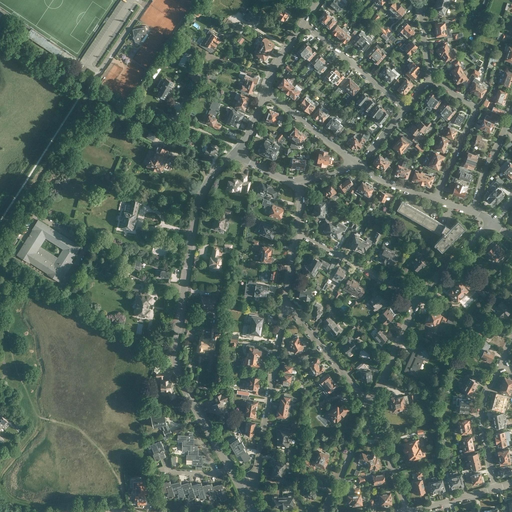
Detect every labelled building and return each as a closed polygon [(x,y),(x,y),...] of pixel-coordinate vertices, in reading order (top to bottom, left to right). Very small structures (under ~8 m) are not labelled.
[(343,7),(335,0),(331,0),(332,1),(333,2),(332,3),(330,4),(336,9),(335,9),(338,12),(340,10),(343,7)] [(391,15),(393,13),(400,5),(397,2),(397,1),(396,0),(388,9),(387,10),(389,12),(388,13),(391,15)] [(443,0),(437,0),(436,4),(447,8),(448,6),(449,6),(451,3),(443,0)] [(448,8),(447,8),(436,4),(435,8),(437,9),(436,11),(441,13),(440,14),(443,15),(444,14),(445,14),(446,12),(447,12),(448,8)] [(404,8),(400,5),(393,13),(391,15),(394,18),(395,18),(397,19),(398,18),(406,10),(406,9),(405,8),(404,8)] [(284,21),(290,14),(283,9),(277,17),(284,21)] [(254,25),(259,17),(247,10),(246,12),(246,13),(243,18),(254,25)] [(329,14),(327,12),(320,20),(322,22),(322,23),(322,25),(323,26),(332,16),(329,13),(329,14)] [(332,16),(323,26),(325,27),(327,27),(327,26),(330,29),(334,24),(335,24),(337,21),(335,19),(332,16)] [(234,29),(236,26),(233,23),(233,22),(228,19),(225,24),(234,29)] [(374,27),(375,26),(368,19),(364,23),(367,26),(369,23),(374,27)] [(435,30),(449,28),(449,25),(448,19),(442,20),(443,22),(435,23),(436,26),(434,27),(435,30)] [(401,34),(403,33),(409,26),(410,26),(404,21),(398,28),(396,30),(401,34)] [(336,36),(342,28),(338,25),(331,32),(336,36)] [(141,46),(152,30),(146,26),(138,27),(139,29),(133,30),(135,36),(134,37),(134,38),(135,39),(136,43),(141,46)] [(379,29),(385,34),(388,37),(392,33),(388,28),(386,30),(381,26),(379,29)] [(403,33),(400,36),(402,38),(405,36),(407,38),(411,34),(413,35),(415,33),(413,31),(414,31),(409,26),(403,33)] [(347,32),(348,31),(348,30),(344,27),(342,28),(336,36),(340,39),(346,32),(347,32)] [(449,28),(435,30),(435,33),(437,33),(437,37),(444,36),(445,37),(450,37),(450,38),(458,37),(457,34),(453,34),(452,33),(450,34),(449,28)] [(31,29),(27,36),(42,46),(46,40),(47,40),(31,29)] [(208,38),(217,44),(222,37),(222,35),(221,35),(219,35),(219,36),(218,35),(219,35),(217,33),(216,34),(212,32),(210,31),(209,32),(205,37),(208,38)] [(346,32),(340,39),(345,44),(351,36),(349,34),(350,33),(348,31),(347,32),(346,32)] [(360,35),(359,35),(353,42),(352,44),(354,46),(356,44),(358,46),(367,36),(365,34),(363,36),(361,34),(360,35)] [(367,36),(358,46),(360,48),(358,49),(361,52),(362,50),(363,51),(369,43),(366,40),(368,38),(367,36)] [(453,49),(448,42),(454,41),(454,40),(458,40),(462,39),(462,38),(462,36),(461,36),(458,37),(450,38),(448,38),(448,42),(443,42),(443,45),(437,49),(441,56),(442,55),(453,49)] [(213,50),(217,44),(208,38),(206,41),(205,40),(203,43),(204,44),(213,50)] [(259,43),(257,46),(268,53),(274,44),(269,40),(265,38),(265,39),(264,38),(261,41),(263,43),(261,46),(260,45),(261,45),(259,43)] [(63,52),(46,40),(42,46),(59,57),(63,52)] [(401,49),(403,51),(405,49),(406,50),(405,50),(407,51),(409,54),(410,54),(412,52),(414,53),(417,51),(417,50),(415,48),(416,47),(416,46),(411,41),(410,42),(409,42),(406,45),(404,43),(403,44),(399,48),(401,49)] [(310,44),(307,42),(306,43),(299,51),(297,53),(302,58),(311,48),(309,46),(310,44)] [(268,53),(257,46),(254,44),(253,47),(257,50),(258,50),(256,54),(256,55),(255,56),(257,58),(258,57),(263,61),(268,53)] [(373,59),(382,49),(382,48),(377,44),(373,49),(370,46),(366,50),(369,53),(368,55),(367,56),(369,59),(371,57),(373,59)] [(311,48),(302,58),(304,60),(306,58),(309,60),(310,61),(316,55),(314,54),(316,52),(317,50),(314,48),(313,49),(311,48)] [(382,49),(373,59),(375,61),(373,62),(376,65),(377,63),(378,64),(383,58),(385,60),(388,57),(385,55),(387,53),(384,50),(382,49)] [(451,61),(456,59),(458,57),(456,54),(453,49),(442,55),(446,62),(450,59),(451,61)] [(316,55),(310,61),(312,63),(315,65),(313,67),(315,70),(324,59),(322,57),(324,56),(321,53),(319,55),(319,54),(317,57),(316,55)] [(418,74),(417,73),(419,72),(419,71),(419,70),(418,69),(420,68),(416,64),(417,63),(410,57),(407,60),(410,62),(407,65),(408,67),(410,68),(415,72),(418,74)] [(495,66),(497,59),(491,57),(488,64),(495,66)] [(326,61),(324,59),(315,70),(317,72),(320,69),(322,72),(329,64),(329,63),(330,62),(328,59),(326,61)] [(461,64),(458,60),(452,63),(453,65),(453,66),(455,68),(451,70),(453,73),(452,74),(454,76),(453,77),(454,78),(459,75),(464,72),(464,71),(462,67),(463,67),(461,64)] [(150,73),(152,74),(155,76),(157,72),(160,68),(155,65),(150,73)] [(385,77),(392,70),(386,65),(379,74),(381,76),(382,74),(385,77)] [(330,82),(339,72),(337,70),(338,68),(336,66),(334,68),(330,71),(328,69),(325,72),(328,74),(327,75),(326,74),(324,77),(330,82)] [(392,70),(385,77),(388,80),(387,81),(389,83),(394,77),(396,79),(400,75),(393,68),(392,70)] [(410,68),(406,73),(413,79),(415,77),(415,78),(417,78),(418,77),(418,75),(417,75),(418,74),(415,72),(410,68)] [(505,72),(503,77),(504,78),(511,81),(511,80),(511,79),(511,71),(506,70),(505,72)] [(199,83),(201,78),(200,77),(201,75),(198,73),(197,75),(191,71),(188,76),(192,78),(191,79),(199,83)] [(295,76),(290,72),(289,71),(287,75),(289,77),(286,80),(284,78),(281,82),(279,81),(276,84),(278,85),(278,86),(278,87),(280,89),(282,89),(283,90),(292,80),(295,76)] [(339,72),(330,82),(332,84),(334,82),(337,84),(339,82),(341,83),(346,78),(344,77),(344,76),(345,74),(342,72),(341,74),(339,72)] [(468,78),(464,72),(459,75),(454,78),(458,84),(464,80),(467,82),(469,79),(468,79),(468,78)] [(245,81),(246,82),(256,85),(258,77),(255,76),(254,78),(247,75),(245,81)] [(502,77),(500,76),(497,84),(501,85),(501,84),(509,87),(511,81),(504,78),(503,77),(502,77)] [(166,78),(157,95),(165,99),(174,82),(166,78)] [(413,84),(406,78),(401,84),(409,90),(413,84)] [(476,81),(470,90),(473,92),(472,93),(475,95),(479,89),(481,85),(482,83),(479,81),(479,80),(477,79),(476,81)] [(292,80),(283,90),(286,92),(284,94),(287,96),(289,94),(295,87),(294,87),(295,86),(292,84),(292,83),(294,82),(292,80)] [(348,91),(354,84),(350,80),(343,88),(345,90),(345,89),(348,91)] [(253,93),(256,85),(246,82),(244,86),(242,85),(241,89),(239,88),(239,90),(248,94),(249,92),(253,93)] [(490,90),(492,84),(490,83),(488,86),(486,85),(484,86),(481,85),(479,89),(475,95),(478,97),(479,96),(481,97),(482,97),(487,89),(490,90)] [(297,84),(295,86),(294,87),(295,87),(289,94),(294,99),(295,98),(297,100),(299,97),(297,95),(301,91),(298,89),(298,87),(299,86),(297,84)] [(359,88),(354,84),(348,91),(353,95),(359,88)] [(401,84),(397,89),(404,95),(409,90),(401,84)] [(494,95),(497,96),(505,99),(507,92),(503,91),(503,89),(499,88),(497,93),(495,92),(494,95)] [(429,107),(436,96),(434,95),(435,93),(432,91),(431,93),(431,92),(425,101),(424,103),(427,105),(421,114),(422,114),(421,115),(424,118),(427,115),(424,113),(427,109),(429,107)] [(250,102),(252,99),(250,98),(237,92),(235,96),(234,99),(238,100),(247,104),(248,102),(248,101),(250,102)] [(365,93),(357,102),(360,104),(358,106),(361,108),(370,97),(368,95),(368,94),(366,93),(365,93)] [(429,107),(427,109),(428,109),(428,108),(430,109),(432,106),(436,109),(442,100),(441,100),(442,98),(440,96),(438,98),(436,96),(429,107)] [(501,97),(497,96),(494,101),(495,102),(503,104),(504,104),(506,100),(504,99),(505,99),(501,97)] [(304,109),(311,101),(306,97),(305,98),(299,105),(304,109)] [(361,108),(363,110),(365,108),(367,110),(363,115),(365,117),(369,113),(374,107),(372,105),(375,102),(375,100),(373,98),(372,99),(370,97),(361,108)] [(214,112),(218,100),(214,98),(210,108),(212,108),(211,111),(210,110),(208,114),(210,115),(207,122),(210,123),(210,124),(211,124),(211,125),(219,129),(221,124),(216,122),(217,119),(215,118),(216,116),(214,116),(215,114),(213,113),(214,112)] [(247,104),(238,100),(237,102),(237,103),(236,106),(245,110),(247,110),(248,107),(246,107),(246,106),(247,104)] [(311,101),(304,109),(310,114),(315,106),(316,105),(311,101)] [(442,118),(444,115),(451,107),(449,105),(450,104),(447,101),(439,111),(442,114),(440,116),(442,118)] [(322,104),(313,116),(314,117),(314,118),(315,119),(316,119),(317,120),(326,108),(324,107),(325,106),(322,104)] [(374,107),(369,113),(374,116),(372,118),(375,120),(384,109),(382,107),(382,106),(380,104),(378,104),(375,108),(374,107)] [(451,107),(444,115),(442,118),(443,119),(444,118),(447,121),(449,119),(456,111),(455,111),(457,109),(454,107),(452,108),(451,107)] [(494,113),(496,114),(496,113),(503,115),(504,115),(505,111),(493,107),(492,111),(493,112),(494,113)] [(326,108),(317,120),(318,120),(318,119),(323,123),(332,111),(329,109),(328,110),(326,108)] [(229,116),(240,121),(243,114),(230,109),(229,111),(231,112),(229,116)] [(275,123),(279,113),(269,109),(269,112),(266,111),(265,117),(267,118),(266,120),(275,123)] [(375,120),(374,121),(378,124),(380,122),(381,123),(389,113),(389,112),(387,110),(386,110),(384,109),(375,120)] [(496,118),(497,115),(496,114),(494,113),(493,112),(491,117),(486,115),(480,127),(489,132),(491,130),(492,131),(495,127),(493,126),(494,124),(493,124),(496,118)] [(335,120),(333,118),(335,116),(332,113),(328,119),(330,121),(326,125),(325,127),(328,129),(330,128),(331,129),(335,124),(340,118),(338,117),(335,120)] [(459,113),(456,118),(454,117),(447,123),(449,124),(452,126),(454,123),(459,125),(464,116),(463,115),(464,115),(463,114),(462,113),(461,113),(460,114),(459,113)] [(238,127),(240,121),(229,116),(227,122),(238,127)] [(342,120),(340,118),(335,124),(331,129),(336,133),(337,133),(338,134),(341,131),(339,130),(343,125),(340,123),(342,120)] [(417,123),(415,126),(421,131),(424,133),(428,128),(430,129),(433,125),(428,121),(425,125),(419,119),(416,123),(417,123)] [(421,131),(415,126),(413,124),(410,127),(409,126),(407,129),(414,134),(411,138),(416,142),(419,138),(417,136),(421,131)] [(445,131),(444,134),(446,135),(448,136),(447,138),(450,139),(450,137),(453,139),(457,131),(452,128),(453,126),(452,126),(449,124),(448,127),(449,127),(446,132),(445,131)] [(298,129),(295,127),(288,136),(291,138),(290,140),(292,142),(295,139),(300,132),(301,132),(300,131),(300,130),(299,129),(298,129)] [(147,137),(154,141),(156,135),(149,131),(147,137)] [(302,134),(300,132),(295,139),(292,142),(291,143),(290,147),(291,147),(291,148),(294,149),(297,149),(298,147),(295,145),(297,143),(298,144),(299,143),(300,144),(304,139),(306,141),(308,138),(306,137),(306,136),(305,135),(305,134),(304,134),(303,133),(302,134)] [(366,141),(370,136),(366,132),(363,135),(364,136),(363,136),(359,141),(354,148),(357,150),(359,148),(366,140),(366,141)] [(276,135),(273,139),(274,139),(273,140),(275,139),(276,140),(278,142),(284,135),(280,133),(278,136),(276,135)] [(359,141),(359,140),(357,139),(358,137),(355,134),(352,138),(351,137),(347,143),(350,145),(350,146),(353,148),(354,148),(359,141)] [(477,135),(476,134),(475,136),(477,137),(475,136),(474,140),(475,141),(474,144),(479,146),(479,147),(479,148),(480,149),(482,149),(482,148),(483,147),(485,141),(481,139),(482,136),(477,134),(477,135)] [(412,142),(403,135),(401,137),(397,142),(406,150),(412,142)] [(436,141),(446,146),(448,144),(450,145),(451,142),(449,141),(449,140),(439,135),(436,141)] [(217,154),(218,152),(219,149),(214,147),(215,145),(207,141),(206,143),(206,144),(204,148),(203,148),(202,150),(202,151),(208,154),(207,155),(208,155),(208,156),(209,157),(210,156),(213,158),(215,153),(217,154)] [(266,156),(271,146),(269,145),(270,143),(266,141),(262,149),(261,148),(259,149),(258,150),(258,151),(260,152),(260,153),(266,156)] [(445,149),(446,146),(436,141),(435,144),(437,145),(436,149),(443,152),(444,152),(446,153),(447,150),(445,149)] [(397,142),(393,147),(400,153),(402,150),(405,153),(407,150),(397,142)] [(275,159),(276,158),(276,157),(275,156),(274,155),(278,147),(272,144),(271,146),(266,156),(273,159),(273,158),(274,159),(275,159)] [(163,165),(167,155),(165,154),(166,150),(156,145),(154,149),(155,150),(147,166),(159,171),(160,171),(161,169),(162,169),(163,166),(163,165)] [(331,160),(332,156),(330,156),(330,155),(328,154),(328,152),(323,151),(323,150),(320,149),(319,157),(331,160)] [(477,158),(478,156),(471,154),(472,152),(467,150),(467,152),(468,152),(467,155),(468,155),(467,158),(464,157),(463,158),(467,159),(476,163),(477,158)] [(430,157),(440,163),(441,162),(442,162),(443,160),(442,159),(444,156),(433,151),(430,157)] [(390,166),(388,165),(389,163),(379,154),(372,163),(378,167),(378,166),(384,170),(385,168),(387,169),(390,166)] [(298,168),(300,157),(297,157),(297,159),(294,158),(294,157),(290,157),(289,164),(292,165),(292,167),(292,168),(292,169),(294,169),(295,168),(298,168)] [(330,164),(331,160),(319,157),(318,162),(317,162),(316,165),(320,166),(320,165),(325,166),(326,164),(328,164),(328,163),(330,164)] [(440,163),(430,157),(425,166),(431,168),(432,166),(437,169),(439,166),(440,166),(441,164),(440,163)] [(474,167),(476,163),(467,159),(465,163),(464,163),(463,166),(462,165),(461,167),(466,169),(467,167),(473,169),(474,167)] [(511,164),(509,162),(507,160),(499,168),(501,170),(501,171),(506,176),(506,177),(507,178),(508,178),(509,178),(511,175),(511,164)] [(404,167),(402,166),(398,165),(395,173),(394,175),(398,177),(399,175),(401,175),(404,167)] [(410,169),(408,168),(404,167),(401,175),(403,176),(403,179),(406,180),(407,178),(410,169)] [(460,173),(459,177),(469,181),(471,181),(472,178),(470,177),(470,176),(470,175),(470,174),(471,172),(470,172),(470,171),(459,167),(457,172),(460,173)] [(421,173),(420,173),(417,172),(417,170),(415,170),(411,181),(414,182),(414,180),(418,182),(421,173)] [(421,173),(418,182),(420,183),(420,184),(422,185),(423,184),(424,185),(424,184),(427,175),(424,174),(424,173),(421,172),(420,173),(421,173)] [(246,182),(247,175),(241,174),(240,180),(233,179),(233,181),(228,181),(228,185),(226,185),(226,190),(240,192),(241,184),(246,185),(245,193),(248,193),(250,182),(246,182)] [(430,176),(427,175),(424,184),(427,185),(427,187),(430,188),(434,176),(431,175),(430,176)] [(348,190),(350,188),(349,187),(353,184),(351,180),(352,179),(349,176),(345,179),(346,180),(342,183),(346,189),(346,188),(347,189),(348,190)] [(468,187),(470,183),(453,177),(452,180),(454,181),(454,182),(456,183),(455,188),(454,188),(453,193),(458,195),(459,196),(461,197),(462,197),(462,196),(464,197),(464,196),(465,197),(466,197),(467,194),(467,192),(465,192),(467,186),(468,187)] [(362,196),(369,184),(366,182),(365,183),(362,181),(359,186),(355,192),(362,196)] [(492,192),(500,200),(503,197),(502,197),(504,195),(504,194),(503,193),(505,191),(499,185),(500,185),(499,184),(499,183),(496,181),(492,185),(495,189),(492,192)] [(266,185),(261,182),(259,186),(260,187),(258,191),(259,191),(257,195),(260,196),(259,197),(263,198),(265,195),(266,193),(270,186),(270,185),(267,184),(266,185)] [(342,183),(342,182),(337,186),(342,193),(347,189),(346,188),(346,189),(342,183)] [(369,184),(364,193),(370,197),(372,198),(377,190),(371,187),(372,186),(369,184)] [(336,193),(337,193),(331,185),(325,189),(326,190),(325,191),(325,190),(323,192),(326,196),(328,195),(330,198),(333,195),(334,196),(337,194),(336,193)] [(272,187),(270,186),(266,193),(268,195),(269,194),(274,197),(276,194),(277,194),(278,194),(278,193),(278,192),(278,191),(277,191),(278,191),(272,188),(272,187)] [(381,192),(379,195),(380,196),(378,199),(385,202),(386,199),(389,201),(392,202),(395,196),(386,192),(385,193),(381,192)] [(497,203),(500,200),(492,192),(489,195),(487,198),(489,200),(491,203),(492,202),(494,204),(495,204),(496,203),(497,203)] [(133,230),(140,198),(133,196),(131,204),(128,203),(126,212),(124,211),(124,212),(123,213),(122,215),(123,216),(121,227),(122,228),(124,229),(126,228),(128,228),(129,230),(132,230),(133,229),(133,230)] [(275,202),(270,201),(263,198),(262,204),(264,205),(264,208),(271,210),(270,216),(271,217),(273,217),(274,217),(280,219),(281,218),(282,218),(282,216),(281,215),(284,208),(274,205),(275,202)] [(315,205),(315,208),(325,209),(327,209),(327,202),(321,202),(322,200),(317,199),(316,205),(315,205)] [(408,203),(403,200),(397,209),(440,234),(442,232),(445,234),(434,243),(442,251),(466,228),(459,220),(453,226),(450,223),(447,226),(446,225),(445,226),(408,204),(408,203)] [(232,215),(233,209),(223,207),(222,214),(223,214),(222,217),(216,216),(214,228),(223,230),(224,225),(225,226),(227,225),(227,222),(226,221),(225,221),(226,214),(228,215),(232,215)] [(325,209),(315,208),(314,208),(314,213),(314,216),(324,217),(325,209)] [(63,275),(64,276),(72,263),(71,262),(80,247),(39,221),(18,255),(30,263),(31,261),(49,272),(48,274),(59,281),(63,275)] [(262,229),(260,233),(272,238),(274,234),(276,231),(271,229),(272,226),(262,221),(259,228),(262,229)] [(336,227),(331,236),(335,237),(335,236),(340,239),(342,235),(340,234),(342,230),(344,231),(346,226),(339,222),(337,224),(336,227)] [(331,236),(336,227),(329,223),(324,232),(327,234),(327,235),(328,236),(330,237),(330,236),(331,236)] [(376,245),(381,234),(377,232),(374,237),(375,238),(373,243),(376,245)] [(353,237),(354,238),(352,242),(353,243),(350,247),(353,248),(353,250),(355,251),(356,250),(362,239),(359,237),(360,235),(356,233),(356,234),(355,233),(353,237)] [(161,248),(162,243),(163,239),(157,237),(156,241),(154,245),(161,248)] [(372,241),(367,238),(366,240),(366,241),(362,239),(356,250),(361,252),(362,251),(364,252),(366,250),(366,249),(367,250),(369,247),(370,247),(372,244),(371,243),(372,241)] [(417,241),(414,246),(415,247),(413,248),(417,251),(419,249),(420,249),(423,246),(418,242),(417,241)] [(495,244),(491,248),(489,246),(486,249),(488,251),(488,252),(498,261),(505,254),(502,251),(503,250),(498,244),(495,244)] [(385,263),(385,262),(391,252),(392,251),(388,249),(389,248),(383,245),(381,249),(383,251),(379,257),(382,259),(381,261),(385,263)] [(221,257),(222,251),(222,248),(213,247),(212,255),(211,255),(210,267),(221,268),(222,257),(221,257)] [(260,247),(259,254),(272,255),(273,250),(271,250),(271,248),(269,248),(269,247),(262,247),(260,247)] [(395,253),(395,251),(393,250),(391,252),(385,262),(392,266),(395,260),(397,260),(398,260),(398,259),(398,258),(397,257),(398,255),(395,253)] [(259,254),(259,253),(258,261),(267,262),(271,262),(271,261),(274,260),(274,258),(272,257),(272,255),(259,254)] [(424,259),(420,255),(418,257),(417,257),(413,261),(412,263),(413,264),(412,266),(413,267),(413,268),(413,269),(413,270),(415,270),(416,270),(417,271),(421,267),(422,268),(426,265),(422,261),(424,259)] [(321,260),(321,262),(313,257),(311,260),(310,260),(308,263),(318,269),(320,266),(327,269),(329,264),(321,260)] [(511,261),(508,258),(503,264),(504,265),(506,267),(511,261)] [(318,269),(308,263),(307,263),(306,265),(304,265),(303,270),(305,271),(304,274),(315,276),(318,269)] [(342,280),(343,278),(343,277),(345,272),(341,269),(340,268),(339,268),(338,268),(334,276),(340,279),(338,282),(340,283),(342,280)] [(269,278),(261,277),(261,281),(269,282),(269,281),(276,282),(276,280),(277,279),(276,278),(277,274),(278,273),(277,271),(277,270),(270,269),(270,272),(269,272),(269,278)] [(170,283),(172,272),(160,270),(160,274),(164,275),(163,277),(167,278),(166,283),(170,283)] [(248,284),(246,283),(245,295),(254,296),(254,298),(255,299),(259,300),(260,299),(260,296),(262,296),(263,297),(264,296),(266,297),(267,293),(268,293),(268,290),(267,290),(268,286),(256,285),(257,280),(249,279),(248,284)] [(352,291),(358,282),(352,279),(351,281),(349,279),(343,289),(351,293),(352,291)] [(472,293),(460,282),(460,283),(459,282),(458,282),(456,284),(456,285),(457,285),(453,289),(451,289),(450,291),(450,292),(449,293),(453,297),(452,299),(452,300),(452,301),(453,302),(455,303),(456,303),(458,301),(457,300),(465,292),(469,295),(472,293)] [(321,288),(317,286),(312,283),(310,286),(319,291),(321,288)] [(356,284),(352,291),(358,295),(360,292),(362,292),(364,289),(362,288),(356,284)] [(301,287),(300,293),(299,294),(298,295),(299,296),(299,297),(304,298),(303,299),(309,300),(309,299),(310,299),(312,289),(301,287)] [(487,295),(483,291),(479,287),(476,290),(480,294),(480,293),(484,298),(487,295)] [(150,302),(151,297),(149,297),(150,291),(144,290),(144,292),(142,292),(141,296),(140,296),(139,297),(138,299),(139,300),(139,302),(138,302),(137,307),(138,307),(138,310),(137,310),(136,312),(137,313),(137,314),(138,314),(138,316),(145,318),(146,315),(148,315),(149,311),(147,310),(148,302),(150,302)] [(218,296),(219,292),(213,292),(212,297),(202,296),(200,309),(213,310),(214,303),(217,304),(218,299),(218,296)] [(375,312),(382,306),(379,303),(383,300),(378,294),(369,301),(368,302),(372,308),(375,312)] [(317,304),(316,303),(318,300),(315,298),(312,304),(316,306),(314,308),(315,309),(311,316),(313,317),(313,318),(314,319),(314,320),(316,321),(317,320),(318,321),(323,312),(320,310),(320,309),(320,308),(319,307),(320,305),(317,303),(317,304)] [(511,312),(501,302),(494,308),(498,311),(495,313),(501,319),(504,317),(504,318),(511,312)] [(396,315),(390,308),(388,310),(387,309),(381,315),(383,317),(381,319),(386,325),(388,323),(388,322),(394,317),(396,315)] [(445,322),(446,318),(443,316),(431,311),(424,326),(434,330),(437,323),(440,324),(441,320),(445,322)] [(454,321),(457,316),(450,313),(447,318),(454,321)] [(257,317),(258,315),(249,314),(249,316),(248,321),(252,322),(251,325),(261,326),(263,318),(257,317)] [(328,331),(330,330),(337,324),(330,316),(323,321),(325,323),(326,324),(324,326),(328,331)] [(130,326),(123,322),(120,328),(128,331),(130,326)] [(330,330),(334,335),(337,333),(339,334),(342,331),(344,330),(340,326),(341,325),(339,323),(337,324),(330,330)] [(261,326),(251,325),(249,335),(254,336),(255,334),(260,335),(261,326)] [(381,344),(387,338),(382,333),(385,331),(381,326),(377,330),(378,331),(374,335),(381,344)] [(220,337),(221,330),(213,329),(212,339),(203,338),(203,337),(200,337),(199,346),(198,345),(197,352),(204,353),(205,348),(214,350),(216,336),(219,337),(220,337)] [(358,330),(357,329),(356,330),(355,329),(352,331),(353,333),(344,339),(348,344),(342,348),(344,349),(343,350),(346,353),(346,352),(349,356),(353,353),(350,350),(356,345),(352,340),(355,338),(359,335),(361,333),(359,331),(358,330)] [(480,338),(483,334),(479,330),(475,333),(480,338)] [(489,343),(492,339),(485,335),(482,339),(489,343)] [(298,337),(295,338),(289,341),(291,345),(290,345),(291,347),(291,348),(292,349),(293,350),(294,353),(304,348),(302,345),(304,345),(303,342),(301,343),(298,337)] [(488,350),(490,345),(484,341),(478,354),(481,356),(487,359),(486,361),(490,362),(491,360),(491,361),(494,353),(488,350)] [(247,352),(246,357),(262,359),(263,355),(262,354),(261,354),(261,350),(257,350),(257,348),(255,348),(255,346),(247,345),(246,351),(247,352)] [(412,354),(404,371),(416,377),(425,357),(428,359),(432,351),(421,346),(416,357),(412,354)] [(299,364),(306,360),(311,358),(309,354),(297,360),(295,361),(296,365),(299,364)] [(244,363),(244,366),(254,367),(255,366),(259,367),(260,363),(261,362),(262,359),(246,357),(245,362),(244,363)] [(318,358),(308,363),(310,367),(309,368),(311,370),(320,364),(319,362),(320,361),(318,358)] [(362,364),(364,363),(361,361),(360,362),(360,361),(354,365),(357,369),(363,364),(362,364)] [(288,366),(288,364),(286,364),(285,365),(284,365),(283,372),(295,374),(297,373),(297,372),(296,371),(291,370),(292,366),(288,366)] [(320,364),(311,370),(312,372),(313,372),(315,375),(325,370),(322,366),(321,366),(320,364)] [(370,371),(367,371),(366,370),(366,369),(364,369),(363,370),(363,371),(362,372),(362,373),(361,373),(362,376),(363,376),(363,381),(371,380),(371,378),(371,373),(370,373),(370,371)] [(173,393),(171,390),(171,382),(169,382),(169,380),(164,380),(163,373),(157,374),(157,377),(161,377),(162,391),(167,390),(169,394),(171,400),(176,397),(174,392),(173,393)] [(321,384),(331,377),(328,373),(325,376),(324,375),(317,381),(321,386),(321,385),(322,385),(321,384)] [(249,382),(259,383),(260,382),(260,380),(260,378),(261,378),(262,375),(256,374),(256,376),(251,375),(248,375),(248,378),(250,378),(249,382)] [(294,379),(295,376),(292,375),(283,374),(283,377),(282,377),(282,379),(283,380),(282,381),(283,381),(282,385),(290,386),(292,386),(292,384),(293,384),(294,379)] [(334,382),(331,378),(331,377),(321,384),(322,385),(321,385),(325,390),(327,388),(335,382),(334,382)] [(502,384),(511,387),(511,379),(504,377),(502,384)] [(466,380),(464,383),(475,389),(476,386),(477,387),(478,386),(478,385),(478,384),(478,383),(470,378),(468,381),(466,380)] [(260,386),(259,384),(259,383),(249,382),(249,386),(246,385),(245,390),(252,391),(252,390),(254,391),(254,394),(258,395),(258,392),(259,392),(259,389),(258,389),(258,387),(260,386)] [(335,389),(335,388),(338,386),(335,382),(327,388),(325,390),(323,391),(327,396),(335,389)] [(475,389),(464,383),(463,385),(461,386),(461,387),(461,389),(465,391),(463,394),(467,396),(469,393),(471,395),(472,394),(473,394),(474,393),(473,392),(475,389)] [(511,387),(502,384),(500,390),(510,394),(511,387)] [(418,398),(417,391),(413,390),(409,391),(410,395),(409,395),(411,401),(415,400),(414,399),(418,398)] [(216,401),(217,403),(211,406),(213,409),(215,408),(217,413),(221,411),(221,412),(225,411),(225,409),(223,404),(225,403),(225,402),(229,400),(226,392),(215,397),(216,401)] [(496,398),(495,401),(506,404),(507,404),(509,397),(506,397),(507,395),(503,394),(502,396),(497,394),(496,394),(494,398),(496,398)] [(406,404),(409,403),(407,395),(396,398),(394,397),(391,397),(390,399),(393,411),(406,408),(406,404)] [(281,398),(280,403),(291,405),(292,405),(294,404),(293,401),(293,398),(291,398),(291,397),(284,396),(284,399),(281,398)] [(329,397),(327,398),(323,400),(323,401),(320,402),(317,403),(319,407),(321,410),(325,408),(323,404),(325,403),(331,400),(329,397)] [(246,408),(256,410),(256,409),(257,408),(256,406),(257,405),(258,405),(258,402),(253,401),(253,402),(244,401),(244,405),(247,405),(246,408)] [(507,404),(506,404),(495,401),(495,403),(493,403),(492,407),(494,407),(494,409),(497,410),(497,408),(504,410),(505,406),(506,406),(507,404)] [(278,410),(290,412),(291,405),(280,403),(279,407),(278,410)] [(337,406),(336,407),(334,405),(332,407),(330,405),(329,406),(331,409),(330,409),(331,411),(329,413),(331,415),(331,416),(332,417),(330,418),(334,422),(336,420),(337,421),(345,413),(344,412),(348,409),(345,406),(344,406),(343,404),(339,408),(338,407),(337,406)] [(256,410),(246,408),(245,415),(251,416),(250,418),(256,419),(256,416),(255,415),(255,414),(256,412),(256,411),(256,410)] [(290,412),(278,410),(277,417),(277,418),(278,418),(279,419),(280,418),(281,417),(285,418),(288,416),(289,417),(290,412)] [(8,422),(3,417),(1,414),(0,414),(0,424),(2,427),(5,425),(8,422)] [(166,435),(171,433),(167,423),(166,423),(164,416),(160,416),(160,414),(157,414),(152,415),(154,426),(163,424),(165,430),(163,431),(166,435)] [(465,417),(458,418),(458,421),(456,421),(457,427),(460,427),(469,425),(469,423),(470,423),(470,422),(471,422),(470,420),(470,419),(469,419),(465,419),(465,417)] [(503,420),(493,421),(493,424),(493,426),(494,427),(494,428),(503,426),(502,423),(503,423),(503,420)] [(470,427),(469,425),(460,427),(457,427),(458,434),(471,432),(471,431),(472,431),(472,430),(472,429),(471,428),(470,427)] [(254,437),(254,432),(254,429),(246,428),(245,434),(244,435),(254,437)] [(288,439),(288,438),(289,432),(291,432),(292,429),(283,428),(283,431),(278,430),(276,437),(278,437),(288,439)] [(508,438),(510,437),(509,431),(495,433),(496,440),(508,438)] [(194,445),(194,440),(194,435),(178,435),(178,440),(184,440),(184,445),(194,445)] [(461,445),(473,443),(472,440),(475,440),(474,436),(472,436),(468,437),(468,435),(462,436),(462,438),(460,438),(461,442),(460,442),(461,445)] [(245,451),(246,451),(237,436),(232,439),(234,442),(230,444),(235,452),(237,451),(239,455),(240,454),(243,459),(248,457),(245,451)] [(288,439),(278,437),(277,445),(277,446),(278,447),(279,447),(280,446),(280,445),(289,446),(290,441),(291,442),(292,439),(288,438),(288,439)] [(510,440),(510,437),(508,438),(496,440),(497,446),(509,444),(508,441),(510,440)] [(408,451),(419,448),(418,444),(420,444),(418,440),(417,440),(405,443),(405,444),(403,444),(404,448),(404,449),(404,451),(406,452),(408,452),(408,451)] [(155,454),(163,450),(164,450),(162,443),(152,447),(155,454)] [(473,443),(461,445),(460,445),(460,448),(464,447),(464,451),(474,449),(476,448),(475,445),(473,445),(473,443)] [(325,452),(321,451),(323,446),(320,444),(319,446),(317,445),(316,446),(315,448),(314,451),(319,453),(317,457),(327,462),(329,457),(328,457),(329,454),(329,453),(325,452)] [(194,445),(184,445),(182,445),(182,450),(188,450),(188,455),(199,455),(199,450),(198,450),(198,445),(194,445)] [(420,448),(419,448),(408,451),(408,452),(410,459),(410,460),(425,456),(424,452),(423,452),(421,452),(420,448)] [(499,458),(510,456),(508,449),(498,451),(499,458)] [(163,450),(155,454),(153,454),(156,461),(166,457),(163,450)] [(367,455),(362,453),(358,462),(363,464),(364,465),(365,464),(366,464),(366,465),(369,464),(368,463),(372,462),(371,459),(376,457),(375,453),(370,455),(370,454),(367,454),(367,455)] [(470,462),(479,460),(477,453),(466,456),(467,459),(469,458),(470,462)] [(199,455),(188,455),(186,455),(186,460),(193,460),(192,465),(203,465),(203,460),(203,455),(199,455)] [(508,465),(511,465),(511,463),(510,456),(499,458),(500,465),(504,464),(504,466),(508,465)] [(327,462),(317,457),(315,461),(313,460),(311,463),(310,462),(311,461),(304,458),(302,463),(314,469),(316,466),(318,467),(322,468),(323,468),(324,468),(325,466),(326,465),(327,463),(327,462)] [(371,472),(372,472),(376,471),(377,471),(377,468),(379,468),(378,465),(379,464),(378,461),(379,460),(378,459),(377,458),(377,457),(376,457),(371,459),(372,462),(368,463),(369,464),(366,465),(368,465),(370,469),(371,469),(371,470),(370,470),(371,472)] [(289,464),(289,460),(283,460),(283,463),(274,461),(273,462),(272,463),(273,464),(274,465),(273,469),(285,471),(287,464),(289,464)] [(479,460),(470,462),(470,466),(469,466),(470,470),(481,467),(479,460)] [(423,470),(422,466),(416,468),(417,472),(416,473),(417,477),(418,477),(419,481),(413,482),(414,487),(414,489),(413,491),(414,493),(415,494),(416,494),(418,494),(420,495),(423,494),(424,492),(428,491),(427,486),(425,486),(423,479),(422,479),(421,476),(423,476),(422,471),(421,471),(420,471),(423,470)] [(507,469),(507,467),(499,468),(501,477),(506,476),(506,475),(511,474),(511,473),(511,469),(511,470),(511,469),(507,469)] [(285,471),(273,469),(272,476),(273,476),(273,477),(274,478),(275,479),(276,478),(277,477),(284,478),(285,471)] [(373,475),(372,472),(371,472),(366,473),(366,476),(367,481),(369,481),(368,476),(371,476),(371,479),(373,479),(373,481),(373,484),(374,484),(385,483),(383,473),(382,474),(373,475)] [(453,487),(456,486),(453,473),(453,472),(450,473),(451,477),(447,478),(444,479),(446,485),(448,485),(449,488),(450,488),(450,491),(454,490),(453,487)] [(464,480),(463,474),(461,475),(457,476),(456,472),(453,473),(456,486),(459,485),(460,488),(463,487),(463,484),(462,480),(464,480)] [(469,472),(462,473),(463,474),(464,480),(470,478),(470,479),(471,478),(473,484),(483,482),(480,473),(472,475),(471,472),(469,472)] [(439,480),(438,479),(437,476),(434,477),(438,491),(441,491),(442,493),(445,492),(445,490),(444,486),(446,485),(444,479),(443,479),(442,479),(439,480)] [(438,491),(434,477),(432,478),(432,480),(432,482),(428,483),(431,493),(432,494),(432,495),(435,494),(435,493),(435,492),(438,491)] [(174,494),(171,484),(170,481),(165,482),(160,483),(163,493),(168,492),(170,498),(171,497),(172,498),(173,497),(175,496),(174,494)] [(176,482),(171,484),(174,494),(178,492),(180,498),(182,498),(184,498),(183,497),(185,497),(185,494),(181,484),(180,481),(176,483),(176,482)] [(314,498),(317,491),(316,490),(317,489),(311,486),(313,483),(307,481),(304,488),(306,489),(305,494),(310,496),(310,498),(311,499),(312,499),(313,499),(314,498)] [(135,500),(138,500),(138,504),(146,504),(146,496),(149,496),(149,489),(146,489),(146,492),(145,492),(145,485),(144,485),(144,482),(133,482),(134,489),(136,489),(136,492),(139,492),(139,496),(135,496),(135,500)] [(186,483),(181,484),(185,494),(189,493),(191,499),(192,498),(192,499),(194,498),(196,497),(195,495),(192,485),(191,482),(186,484),(186,483)] [(205,496),(202,486),(201,483),(197,484),(192,485),(195,495),(199,494),(201,499),(203,499),(203,500),(204,499),(204,498),(206,498),(205,496)] [(216,496),(213,486),(212,483),(207,485),(207,484),(202,486),(205,496),(210,494),(212,500),(213,500),(215,500),(215,499),(217,498),(216,496)] [(218,485),(213,486),(216,496),(220,495),(222,501),(224,500),(224,501),(225,500),(227,499),(222,484),(218,485)] [(360,487),(354,488),(355,494),(348,495),(348,496),(347,497),(347,498),(347,499),(348,499),(349,500),(349,501),(350,505),(354,505),(355,506),(356,506),(357,504),(362,504),(360,487)] [(383,493),(383,491),(379,491),(379,492),(377,492),(377,495),(380,495),(380,496),(379,497),(380,501),(378,502),(376,502),(377,502),(375,502),(375,506),(377,506),(380,506),(380,504),(381,504),(384,504),(385,505),(387,505),(388,503),(391,503),(391,500),(392,499),(392,496),(391,496),(390,493),(387,493),(387,492),(383,493)] [(283,507),(283,497),(278,497),(278,495),(273,496),(273,503),(272,503),(271,504),(272,505),(273,506),(279,506),(279,507),(283,507)] [(287,497),(283,497),(283,507),(287,507),(287,506),(294,505),(295,504),(295,503),(295,502),(294,502),(293,502),(293,495),(287,495),(287,497)] [(511,511),(511,500),(508,502),(509,509),(503,510),(503,511),(511,511)]
